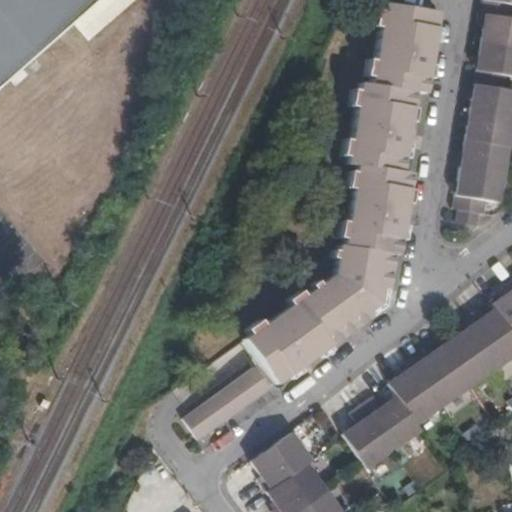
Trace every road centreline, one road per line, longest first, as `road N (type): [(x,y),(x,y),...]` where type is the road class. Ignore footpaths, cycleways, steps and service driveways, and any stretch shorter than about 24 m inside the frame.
road 1 (residential): [(445,0),(391,319)]
road 2 (residential): [(184,474),(391,319)]
road 3 (residential): [(391,319),(511,235)]
